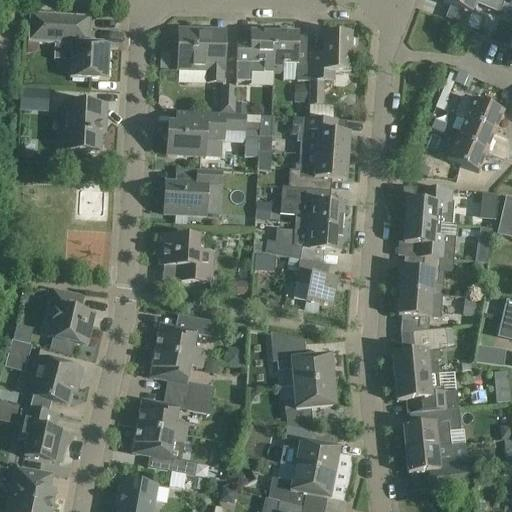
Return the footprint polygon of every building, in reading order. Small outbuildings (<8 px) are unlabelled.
[(444,0),(443,5),(450,7),(445,19),(466,28),(475,6),(499,16),(503,5),(491,0),(444,0)] [(71,47),(69,80),(106,82),(108,47),(88,46),(89,34),(90,34),(91,18),(29,14),(27,45),(71,47)] [(224,33),(178,32),(177,72),(206,73),(206,85),(223,85),(224,33)] [(273,75),(274,35),(237,33),(235,83),(250,83),(250,75),(263,76),(263,75),(273,75)] [(283,66),(297,66),(297,84),(308,84),(309,76),(309,56),(309,46),(298,45),(298,35),(274,35),(273,75),(283,75),(283,66)] [(309,76),(308,84),(308,87),(308,109),(323,109),(324,84),(333,84),(333,74),(350,75),(351,36),(323,36),(322,56),(309,56),(309,76)] [(467,76),(458,72),(453,84),(462,88),(467,76)] [(225,117),(234,117),(235,87),(220,87),(219,116),(225,117)] [(308,105),(308,87),(294,87),(294,105),(308,105)] [(49,92),(20,90),(21,114),(48,115),(49,92)] [(473,101),(465,122),(495,134),(503,114),(473,101)] [(105,107),(63,105),(61,153),(98,155),(99,136),(104,136),(105,107)] [(234,107),(234,117),(246,118),(246,107),(234,107)] [(219,116),(185,114),(184,127),(168,127),(166,157),(219,160),(220,144),(224,144),(224,135),(245,135),(245,118),(234,117),(225,117),(219,116)] [(316,145),(315,157),(347,159),(349,136),(328,134),(328,122),(292,121),(291,138),(302,138),(302,144),(316,145)] [(446,127),(434,122),(431,131),(443,136),(446,127)] [(495,134),(465,122),(456,142),(486,154),(495,134)] [(244,141),(244,159),(257,159),(258,142),(244,141)] [(478,175),(486,154),(456,142),(448,162),(478,175)] [(282,189),(282,190),(330,194),(331,182),(345,183),(347,159),(315,157),(314,169),(300,168),(300,173),(289,172),(288,190),(282,189)] [(414,174),(415,175),(426,179),(430,170),(418,166),(414,174)] [(217,174),(197,172),(196,186),(165,184),(163,216),(205,218),(207,188),(220,188),(221,174),(217,174)] [(302,217),(301,227),(341,230),(343,206),(312,204),(312,205),(308,205),(309,193),(330,194),(282,190),(281,203),(299,204),(298,217),(302,217)] [(405,224),(440,227),(452,228),(454,206),(450,205),(451,193),(423,191),(422,204),(406,203),(405,224)] [(497,234),(511,236),(511,201),(505,200),(500,223),(497,234)] [(255,221),(266,222),(268,206),(256,205),(255,221)] [(424,261),(439,262),(453,263),(455,239),(439,238),(440,227),(405,224),(403,246),(419,247),(418,260),(424,261)] [(341,230),(301,227),(300,237),(310,238),(309,252),(320,253),(340,254),(341,230)] [(479,230),(477,242),(490,244),(492,232),(479,230)] [(264,256),(288,260),(299,263),(302,250),(292,248),(293,234),(277,233),(276,245),(266,243),(266,245),(253,244),(253,250),(253,254),(264,256)] [(197,240),(161,238),(160,268),(181,269),(180,284),(210,286),(211,256),(197,256),(197,240)] [(452,272),(453,263),(439,262),(424,261),(423,273),(401,271),(399,295),(431,297),(432,286),(437,286),(438,274),(449,275),(452,272)] [(299,263),(297,273),(294,285),(308,287),(303,314),(317,317),(319,306),(331,309),(336,281),(326,279),(328,268),(299,263)] [(483,275),(480,266),(473,268),(476,277),(483,275)] [(237,297),(247,297),(247,284),(238,284),(237,297)] [(52,315),(47,339),(52,340),(49,351),(71,357),(74,345),(86,348),(93,316),(79,313),(82,300),(52,293),(48,314),(52,315)] [(442,298),(431,297),(399,295),(397,318),(418,320),(418,330),(428,329),(429,321),(440,321),(442,298)] [(477,302),(463,300),(461,317),(475,319),(477,302)] [(154,354),(203,363),(204,354),(192,352),(195,338),(209,341),(212,325),(177,318),(175,330),(162,328),(160,338),(157,337),(154,354)] [(394,380),(437,376),(436,363),(440,363),(439,348),(454,346),(452,330),(412,334),(415,354),(391,356),(394,380)] [(293,387),(333,383),(330,358),(305,360),(303,342),(269,336),(272,364),(276,364),(277,373),(291,372),(293,387)] [(29,347),(11,343),(6,365),(24,369),(29,347)] [(477,349),(475,365),(502,368),(505,353),(477,349)] [(227,366),(242,367),(243,352),(233,352),(227,356),(227,366)] [(203,363),(154,354),(151,370),(154,371),(152,381),(186,387),(189,369),(201,371),(203,363)] [(81,372),(37,360),(32,378),(37,379),(32,398),(66,407),(72,384),(77,385),(81,372)] [(229,367),(207,363),(205,374),(217,376),(219,366),(229,368),(229,367)] [(453,375),(437,376),(394,380),(396,404),(419,402),(420,415),(424,415),(458,411),(456,393),(455,393),(453,375)] [(281,404),(284,404),(286,429),(287,429),(313,434),(310,411),(335,409),(333,383),(293,387),(280,388),(281,404)] [(214,390),(190,385),(188,399),(211,404),(214,390)] [(509,391),(495,392),(495,405),(510,404),(509,391)] [(211,404),(188,399),(185,413),(208,418),(211,404)] [(140,413),(137,429),(185,438),(187,430),(175,428),(178,409),(144,403),(142,413),(140,413)] [(55,416),(25,410),(18,441),(27,443),(23,459),(59,466),(66,435),(51,432),(55,416)] [(458,411),(424,415),(425,427),(402,429),(405,452),(450,448),(449,436),(449,434),(460,432),(458,411)] [(511,427),(506,428),(500,435),(501,441),(511,440),(511,427)] [(135,456),(168,463),(170,453),(182,455),(185,438),(137,429),(134,446),(136,446),(135,456)] [(316,435),(287,429),(284,442),(289,443),(287,452),(298,454),(295,469),(334,477),(339,451),(314,446),(316,435)] [(453,470),(450,448),(405,452),(407,476),(427,474),(429,492),(469,488),(467,469),(453,470)] [(170,475),(171,475),(184,477),(194,479),(196,465),(173,461),(170,475)] [(267,501),(278,504),(302,511),(304,497),(329,502),(334,477),(295,469),(292,484),(281,482),(280,491),(270,489),(267,501)] [(50,511),(54,492),(49,491),(51,478),(14,471),(11,492),(18,493),(14,511),(50,511)] [(182,490),(184,477),(171,475),(169,488),(182,490)] [(224,488),(233,491),(240,487),(235,476),(227,480),(224,488)] [(151,511),(156,489),(119,482),(115,508),(119,509),(117,511),(151,511)] [(236,493),(223,489),(223,490),(220,503),(233,506),(236,493)]
